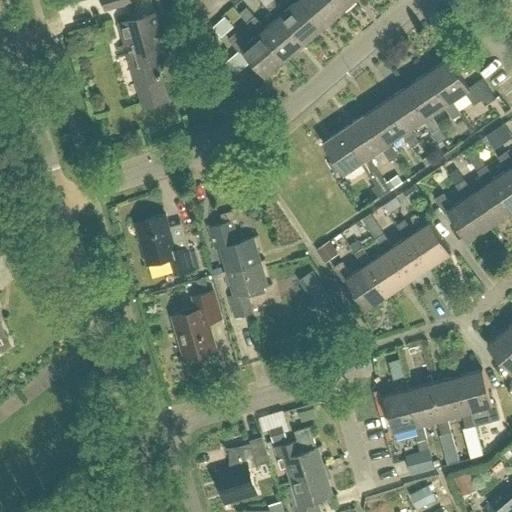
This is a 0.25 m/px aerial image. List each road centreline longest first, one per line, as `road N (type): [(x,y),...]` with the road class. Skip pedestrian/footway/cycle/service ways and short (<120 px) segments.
road 1 (unclassified): [(154,511),(62,201)]
road 2 (residential): [(194,511),(175,441),(179,426),(333,379)]
road 3 (residential): [(239,137),(275,119),(415,0)]
road 4 (residential): [(333,379),(361,367),(376,345),(458,320),(511,275)]
road 5 (residential): [(62,201),(239,137)]
road 6 (unclassified): [(62,201),(10,38)]
road 7 (residential): [(239,137),(195,0)]
